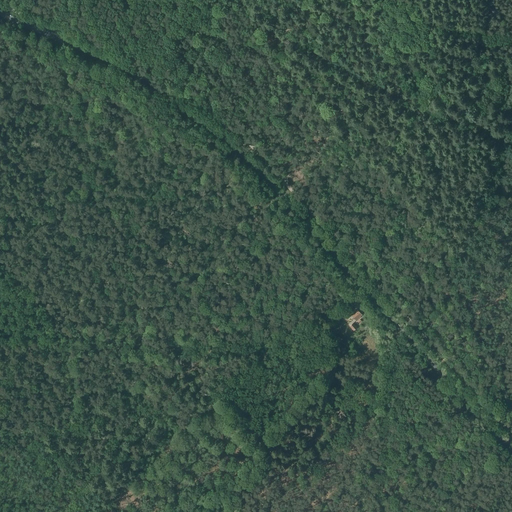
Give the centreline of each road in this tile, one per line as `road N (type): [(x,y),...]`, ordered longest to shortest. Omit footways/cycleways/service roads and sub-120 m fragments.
road 1 (secondary): [(511,453),(268,177),(134,73),(0,11)]
road 2 (track): [(427,334),(500,142)]
road 3 (track): [(58,334),(152,349),(226,347)]
road 4 (track): [(226,347),(227,394),(250,430),(248,447),(222,479),(222,496)]
road 5 (track): [(511,38),(441,27),(390,0)]
